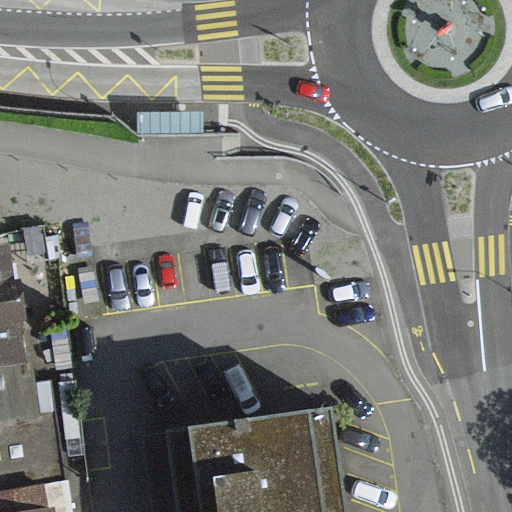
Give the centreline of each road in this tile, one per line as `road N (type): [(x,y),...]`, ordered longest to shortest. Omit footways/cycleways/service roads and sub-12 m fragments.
road 1 (residential): [(453,132),(463,252),(507,511)]
road 2 (secondary): [(0,50),(175,56),(337,42)]
road 3 (secondary): [(337,42),(360,93),(385,115),(453,132)]
